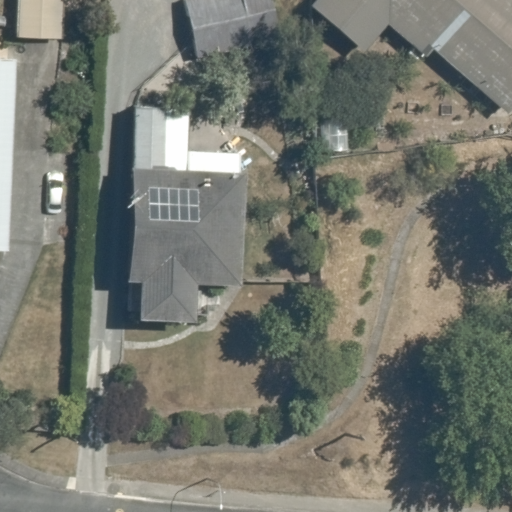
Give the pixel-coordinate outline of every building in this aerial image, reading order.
[(61,0),(15,0),(14,34),(60,36),(61,0)] [(277,43),(266,0),(200,0),(178,6),(192,64),(277,43)] [(511,0),(307,0),(362,48),(388,18),(427,53),(433,46),(505,110),(511,101),(511,0)] [(0,253),(2,253),(8,55),(0,54),(0,253)] [(187,108),(134,106),(126,278),(141,278),(139,314),(196,316),(197,279),(238,281),(244,150),(185,147),(187,108)]
